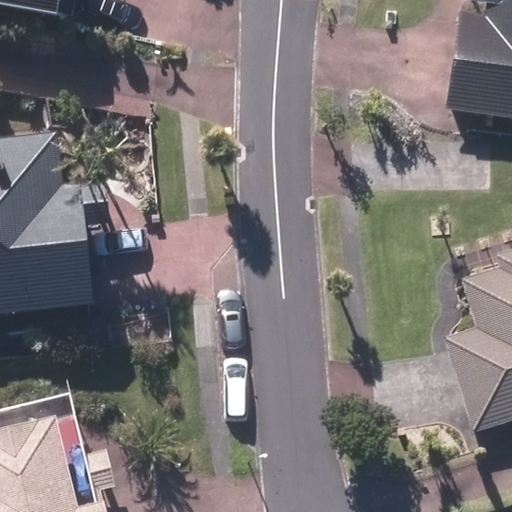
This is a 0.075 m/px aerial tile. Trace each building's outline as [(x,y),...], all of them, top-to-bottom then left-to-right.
[(0,0),(0,17),(54,26),(58,0),(0,0)] [(445,114),(511,122),(511,0),(464,0),(463,7),(480,10),(478,22),(457,20),(445,114)] [(0,326),(84,318),(73,197),(56,198),(51,148),(0,152),(0,326)] [(434,345),(462,439),(511,423),(511,255),(486,263),(491,275),(451,286),(466,335),(434,345)] [(75,426),(0,441),(0,511),(92,511),(90,501),(110,496),(102,456),(82,461),(75,426)]
